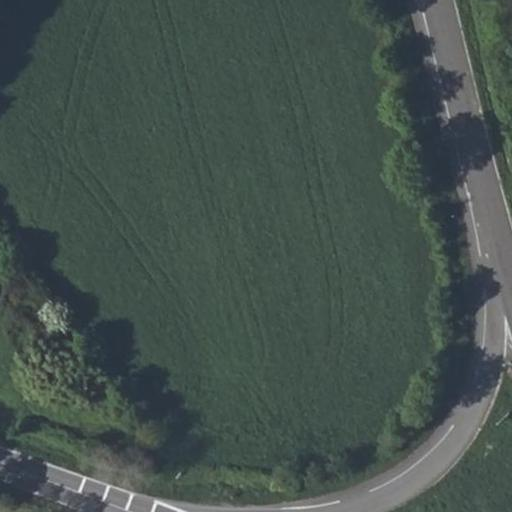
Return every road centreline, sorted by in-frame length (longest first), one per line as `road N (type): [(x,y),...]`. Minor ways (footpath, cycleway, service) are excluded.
road 1 (trunk): [(500,261),(498,333),(479,407),(422,475),(347,511)]
road 2 (trunk): [(437,0),(500,261)]
road 3 (secondary): [(0,458),(136,511)]
